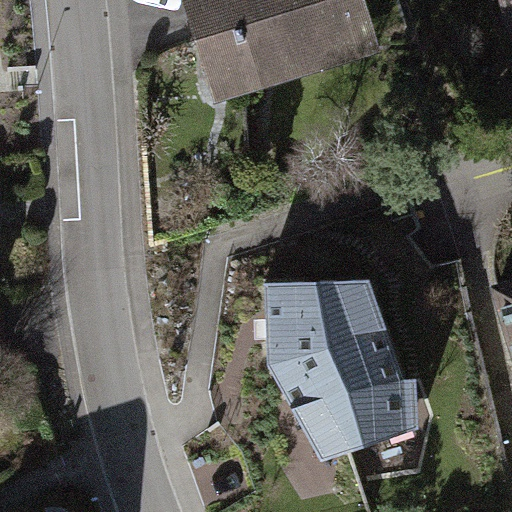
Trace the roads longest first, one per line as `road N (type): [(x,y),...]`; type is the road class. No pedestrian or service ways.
road 1 (residential): [(156,511),(132,438),(94,247),(80,0)]
road 2 (residential): [(511,161),(218,246)]
